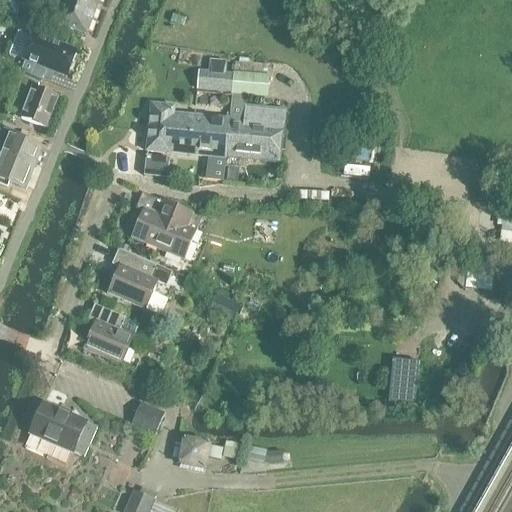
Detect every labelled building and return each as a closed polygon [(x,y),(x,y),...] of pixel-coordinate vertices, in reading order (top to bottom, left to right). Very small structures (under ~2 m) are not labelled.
[(62,0),(54,22),(87,34),(99,0),(62,0)] [(9,1),(4,13),(16,17),(18,10),(14,3),(9,1)] [(23,61),(66,77),(76,51),(33,35),(23,61)] [(198,89),(229,92),(231,75),(224,74),(226,63),(210,61),(209,73),(200,72),(198,89)] [(234,62),(230,94),(267,98),(269,76),(266,76),(267,66),(234,62)] [(21,119),(47,129),(58,99),(36,91),(39,84),(23,78),(19,88),(31,92),(21,119)] [(174,108),(151,105),(148,131),(227,139),(232,97),(229,120),(173,114),(174,108)] [(232,97),(227,139),(226,156),(279,162),(284,113),(246,109),(246,99),(232,97)] [(349,125),(344,159),(367,162),(369,155),(379,156),(381,130),(373,130),(359,127),(349,125)] [(0,148),(4,151),(35,164),(42,148),(25,141),(26,137),(14,131),(6,129),(0,131),(0,148)] [(314,129),(310,150),(322,152),(324,147),(333,148),(334,133),(314,129)] [(226,156),(227,139),(148,131),(146,151),(169,154),(169,152),(225,158),(226,156)] [(9,181),(25,188),(35,164),(4,151),(0,161),(0,185),(6,188),(9,181)] [(143,176),(167,179),(169,159),(146,156),(143,176)] [(344,165),(343,176),(368,179),(369,167),(344,165)] [(141,213),(131,237),(183,260),(192,239),(201,219),(142,194),(135,210),(141,213)] [(511,232),(511,206),(505,206),(501,231),(511,232)] [(111,264),(118,267),(106,293),(159,316),(166,299),(152,293),(158,280),(168,284),(173,271),(118,248),(111,264)] [(216,297),(209,310),(233,322),(239,307),(216,297)] [(93,323),(82,349),(121,366),(133,336),(119,330),(125,317),(94,304),(87,320),(93,323)] [(394,360),(390,403),(421,406),(424,363),(394,360)] [(87,423),(43,404),(30,433),(74,452),(87,423)] [(164,414),(141,404),(133,424),(156,434),(164,414)] [(184,437),(176,465),(205,473),(209,459),(217,461),(221,448),(184,437)] [(227,443),(223,458),(235,461),(239,445),(227,443)] [(251,448),(248,460),(270,466),(283,464),(282,452),(270,453),(251,448)] [(133,491),(123,511),(176,511),(177,511),(154,502),(157,495),(142,488),(139,494),(133,491)]
